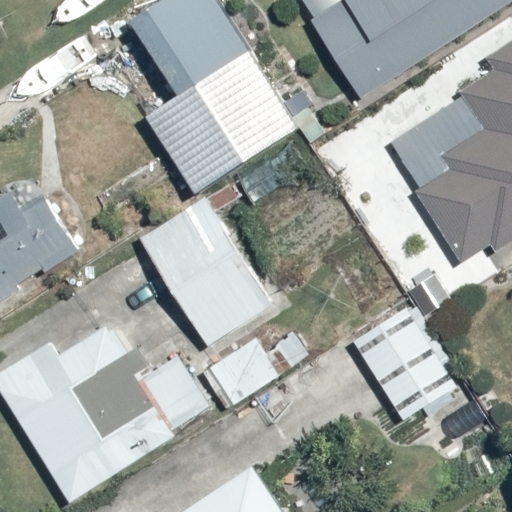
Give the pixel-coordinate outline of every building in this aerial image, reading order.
[(303,130),(217,0),(172,0),(136,22),(185,96),(151,118),(200,194),(303,130)] [(511,0),(346,0),(314,21),(365,98),(511,5),(511,0)] [(419,192),(469,270),(511,243),(511,46),(493,59),(500,72),(465,94),(488,129),(447,157),(454,169),(419,192)] [(0,300),(82,248),(47,198),(24,212),(13,194),(0,201),(0,300)] [(259,276),(210,197),(143,239),(192,318),(259,276)] [(463,387),(415,308),(359,343),(406,421),(463,387)] [(55,343),(0,376),(0,385),(73,501),(177,438),(142,385),(153,379),(116,323),(62,355),(55,343)] [(286,511),(257,467),(190,511),(286,511)]
